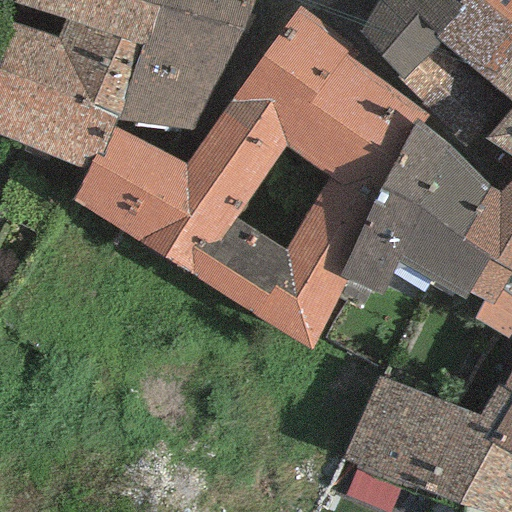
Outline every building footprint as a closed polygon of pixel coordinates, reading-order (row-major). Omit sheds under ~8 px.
[(11,0),(11,4),(62,21),(138,45),(144,47),(158,6),(132,0),(11,0)] [(132,0),(158,6),(144,47),(138,45),(114,120),(192,131),(237,60),(255,0),(132,0)] [(376,0),(375,1),(360,33),(399,80),(432,49),(438,41),(435,36),(461,5),(457,1),(457,0),(376,0)] [(488,85),(511,53),(511,0),(457,0),(457,1),(461,5),(435,36),(438,41),(488,85)] [(352,47),(298,5),(220,115),(279,154),(285,143),(329,174),(372,205),(413,119),(419,124),(427,116),(343,55),(352,47)] [(114,120),(138,45),(62,21),(54,37),(5,22),(0,48),(0,136),(87,173),(95,153),(101,157),(112,126),(114,120)] [(511,105),(488,85),(438,41),(432,49),(399,80),(468,152),(483,140),(511,108),(511,105)] [(511,53),(488,85),(511,105),(511,108),(483,140),(511,162),(511,53)] [(234,218),(279,154),(220,115),(184,166),(112,126),(101,157),(95,153),(87,173),(70,203),(193,276),(234,218)] [(488,185),(419,124),(413,119),(372,205),(338,277),(345,279),(336,297),(361,309),(369,291),(379,297),(395,262),(464,302),(469,293),(489,259),(458,241),(488,185)] [(338,277),(372,205),(329,174),(284,251),(234,218),(193,276),(312,350),(336,297),(345,279),(338,277)] [(511,179),(498,194),(511,202),(511,179)] [(511,202),(498,194),(488,185),(458,241),(489,259),(469,293),(482,303),(474,320),(511,339),(511,202)] [(511,368),(503,387),(511,393),(511,400),(488,443),(511,455),(511,368)] [(340,459),(458,505),(488,443),(511,400),(511,393),(503,387),(497,383),(479,416),(378,377),(340,459)] [(511,511),(511,455),(488,443),(458,505),(481,511),(511,511)]
